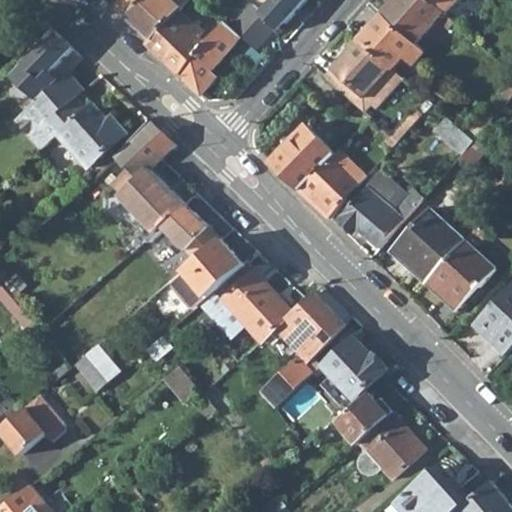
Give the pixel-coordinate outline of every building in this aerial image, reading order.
[(121,0),(116,7),(153,39),(180,9),(188,0),(121,0)] [(279,30),(306,0),(272,0),(261,13),(251,5),(231,27),(243,38),(255,49),(276,26),(279,30)] [(393,0),(381,14),(415,44),(436,20),(448,31),(455,24),(437,7),(429,0),(393,0)] [(204,31),(180,9),(153,39),(149,44),(203,95),(219,78),(212,71),(243,38),(231,27),(226,23),(208,44),(200,36),(204,31)] [(360,38),(394,69),(407,54),(416,61),(425,53),(415,44),(381,14),(360,38)] [(15,123),(41,152),(52,143),(42,132),(77,100),(86,93),(70,74),(59,84),(51,75),(76,52),(56,32),(13,75),(11,77),(37,103),(15,123)] [(394,69),(360,38),(326,77),(343,93),(356,104),(362,97),(363,98),(370,105),(375,109),(404,78),(394,69)] [(335,102),(343,93),(326,77),(317,85),(335,102)] [(511,82),(502,94),(509,101),(511,97),(511,82)] [(362,97),(356,104),(364,112),(370,105),(363,98),(362,97)] [(62,137),(90,170),(129,135),(114,118),(109,122),(95,105),(87,112),(77,100),(42,132),(52,143),(54,145),(62,137)] [(392,137),(399,144),(417,124),(410,117),(392,137)] [(443,137),(462,155),(474,142),(447,117),(436,128),(444,135),(443,137)] [(121,199),(156,233),(163,227),(187,204),(154,172),(178,148),(151,123),(117,160),(129,171),(114,186),(124,195),(121,199)] [(271,161),(300,190),(331,159),(335,155),(319,139),(322,136),(312,125),(310,129),(306,125),(271,161)] [(367,177),(339,151),(335,155),(331,159),(359,186),(367,177)] [(359,186),(331,159),(300,190),(330,218),(359,186)] [(357,231),(379,250),(424,198),(413,188),(407,194),(381,171),(336,221),(354,235),(357,231)] [(38,217),(44,225),(89,186),(80,176),(51,200),(52,204),(38,217)] [(163,227),(197,262),(223,239),(187,204),(163,227)] [(393,252),(428,283),(465,242),(430,210),(393,252)] [(198,284),(209,297),(215,292),(238,273),(246,266),(223,239),(197,262),(175,280),(186,293),(198,284)] [(428,283),(456,308),(476,286),(479,289),(497,270),(465,242),(428,283)] [(215,292),(262,342),(277,327),(294,312),(256,271),(244,282),(238,273),(215,292)] [(511,286),(476,326),(507,355),(511,348),(511,286)] [(297,340),(308,351),(313,358),(347,324),(316,293),(308,300),(294,312),(277,327),(293,344),(297,340)] [(323,366),(357,400),(364,393),(385,372),(390,368),(374,352),(373,354),(356,335),(323,366)] [(89,355),(111,380),(123,371),(100,344),(89,355)] [(308,351),(300,359),(306,365),(313,358),(308,351)] [(79,363),(100,389),(111,380),(89,355),(79,363)] [(314,374),(306,365),(300,359),(264,391),(278,407),(314,374)] [(339,421),(359,445),(362,442),(396,413),(384,397),(379,402),(372,393),(339,421)] [(43,394),(27,407),(34,416),(50,402),(43,394)] [(34,416),(27,407),(1,429),(24,454),(48,434),(54,442),(67,431),(68,424),(50,402),(34,416)] [(396,413),(362,442),(395,480),(429,450),(396,413)] [(436,471),(397,503),(389,510),(390,511),(458,511),(467,504),(453,486),(454,482),(454,478),(453,474),(451,471),(447,469),(443,468),(439,469),(436,471)] [(467,504),(458,511),(504,511),(511,506),(511,502),(494,482),(491,484),(467,504)] [(1,511),(53,511),(34,486),(1,511)]
